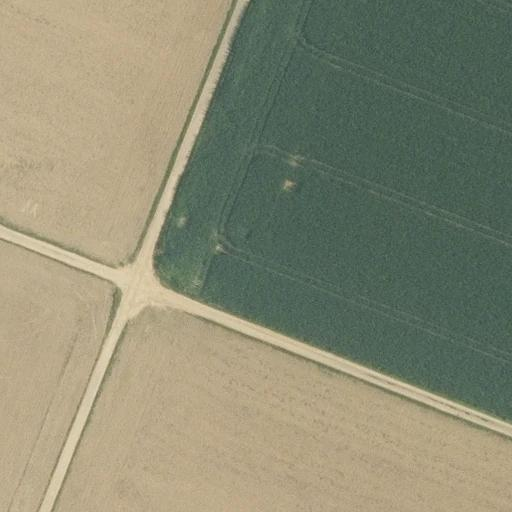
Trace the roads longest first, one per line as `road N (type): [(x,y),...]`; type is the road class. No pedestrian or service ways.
road 1 (track): [(0,238),(511,439)]
road 2 (track): [(243,0),(44,511)]
